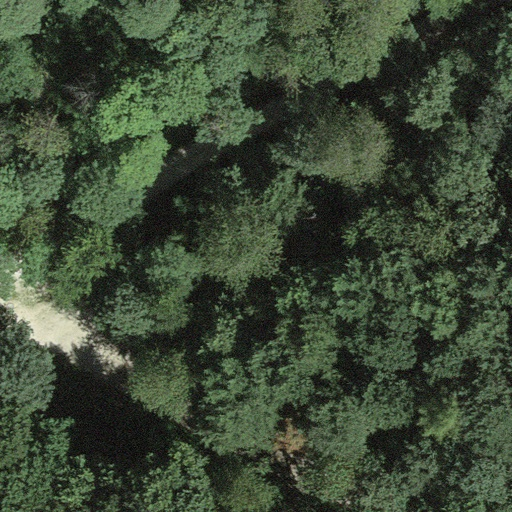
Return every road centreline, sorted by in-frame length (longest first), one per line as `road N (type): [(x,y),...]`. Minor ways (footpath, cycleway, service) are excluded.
road 1 (track): [(0,266),(476,0)]
road 2 (track): [(0,280),(237,445),(401,511)]
